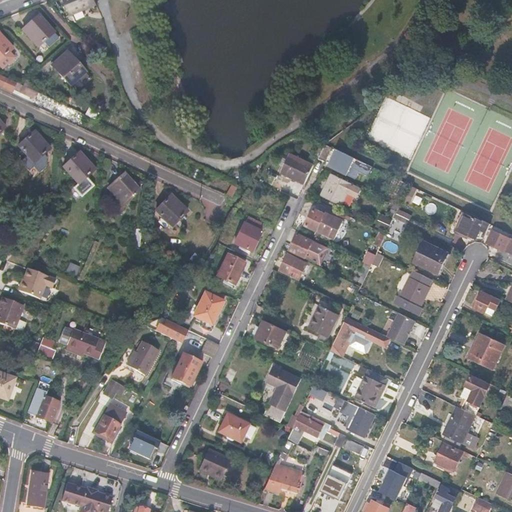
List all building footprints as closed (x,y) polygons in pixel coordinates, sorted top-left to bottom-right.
[(94,0),(64,0),(71,18),(98,9),(94,0)] [(54,34),(39,16),(22,31),(37,48),(54,34)] [(0,36),(0,69),(12,60),(6,54),(11,50),(0,36)] [(63,54),(49,68),(69,88),(83,74),(63,54)] [(0,75),(0,86),(12,93),(14,89),(34,98),(37,93),(21,86),(0,75)] [(33,132),(17,147),(33,165),(49,150),(33,132)] [(325,162),(332,148),(325,144),(318,158),(325,162)] [(347,175),(355,158),(336,149),(328,166),(347,175)] [(79,153),(63,168),(78,184),(73,189),(81,198),(93,186),(86,178),(95,170),(79,153)] [(310,175),(314,165),(290,153),(281,172),(305,184),(310,175)] [(358,199),(363,189),(332,173),(321,196),(342,206),(347,194),(358,199)] [(126,176),(110,190),(118,199),(113,203),(121,210),(141,192),(126,176)] [(402,198),(409,185),(394,177),(387,191),(402,198)] [(410,204),(417,189),(410,185),(403,201),(410,204)] [(187,211),(171,195),(155,212),(171,228),(187,211)] [(419,205),(423,199),(416,196),(413,202),(419,205)] [(334,240),(343,220),(327,213),(326,214),(314,208),(306,225),(334,240)] [(486,233),(490,224),(464,212),(456,230),(455,233),(468,239),(469,236),(477,239),(480,231),(486,233)] [(387,232),(393,219),(389,217),(382,214),(376,226),(387,232)] [(252,252),(262,232),(260,231),(264,224),(248,216),(245,223),(244,223),(234,244),(252,252)] [(511,254),(511,238),(511,239),(492,230),(486,243),(505,252),(505,251),(511,254)] [(380,247),(386,234),(380,231),(374,244),(380,247)] [(320,264),(328,248),(298,234),(290,250),(320,264)] [(439,274),(449,253),(424,241),(414,262),(439,274)] [(372,264),(376,255),(368,251),(363,261),(371,265),(372,264)] [(379,267),(384,256),(377,253),(376,255),(372,264),(379,267)] [(300,280),(308,263),(288,254),(280,270),(300,280)] [(235,285),(245,263),(227,255),(216,276),(235,285)] [(363,284),(371,266),(364,263),(359,275),(361,275),(358,282),(363,284)] [(425,298),(433,280),(413,270),(400,296),(398,295),(394,303),(419,316),(423,308),(421,307),(426,298),(425,298)] [(55,283),(27,272),(19,291),(40,299),(45,288),(52,291),(55,283)] [(193,291),(196,285),(186,280),(183,285),(193,291)] [(19,291),(18,293),(39,302),(40,299),(19,291)] [(497,310),(502,301),(482,291),(474,308),(485,313),(489,306),(497,310)] [(213,325),(224,302),(205,293),(194,316),(202,320),(198,327),(211,333),(214,326),(213,325)] [(25,308),(3,299),(0,306),(0,324),(16,331),(25,308)] [(328,338),(339,315),(320,306),(309,328),(328,338)] [(366,316),(363,315),(351,309),(348,316),(363,323),(366,316)] [(390,339),(347,317),(330,351),(344,357),(350,346),(365,353),(371,341),(386,349),(390,339)] [(279,349),(287,331),(264,320),(260,327),(256,326),(251,335),(279,349)] [(176,340),(180,332),(165,325),(161,332),(176,340)] [(107,345),(74,332),(66,351),(82,358),(83,355),(100,362),(107,345)] [(203,347),(206,340),(192,333),(189,341),(197,345),(198,345),(198,344),(203,347)] [(413,347),(417,340),(404,333),(400,340),(413,347)] [(476,352),(485,335),(481,333),(473,350),(476,352)] [(493,370),(505,344),(485,335),(476,352),(473,350),(469,358),(493,370)] [(219,345),(207,340),(201,353),(213,359),(219,345)] [(145,376),(159,351),(143,341),(136,352),(135,351),(126,365),(145,376)] [(54,351),(39,345),(36,354),(51,360),(54,351)] [(190,386),(202,363),(183,354),(172,378),(190,386)] [(286,412),(302,379),(274,365),(266,383),(276,388),(269,403),(286,412)] [(382,394),(387,385),(384,384),(387,378),(369,369),(366,375),(355,398),(373,407),(380,393),(382,394)] [(13,380),(0,375),(0,397),(5,400),(13,380)] [(481,406),(491,385),(471,376),(466,386),(474,390),(469,400),(481,406)] [(126,388),(111,379),(103,393),(113,399),(117,392),(122,395),(126,388)] [(59,399),(36,390),(28,410),(51,419),(56,408),(59,399)] [(503,401),(506,395),(499,391),(495,398),(503,401)] [(376,408),(382,394),(380,393),(373,407),(376,408)] [(511,414),(511,396),(508,394),(501,409),(511,414)] [(293,429),(308,398),(305,396),(299,407),(300,407),(296,417),(293,415),(287,427),(293,429)] [(308,414),(315,401),(308,398),(302,411),(308,414)] [(111,441),(127,413),(110,404),(94,432),(111,441)] [(364,437),(376,415),(359,406),(348,429),(364,437)] [(467,433),(476,415),(457,406),(444,433),(474,448),(478,439),(467,433)] [(330,416),(312,408),(309,415),(327,423),(330,416)] [(308,414),(302,411),(294,428),(289,439),(297,444),(304,430),(319,438),(319,436),(335,444),(342,448),(347,436),(340,433),(338,437),(327,431),(330,425),(327,423),(309,415),(308,414)] [(256,429),(249,426),(249,425),(227,415),(219,432),(240,442),(244,436),(251,439),(256,429)] [(151,463),(159,442),(137,432),(128,453),(151,463)] [(360,454),(364,447),(349,439),(345,447),(360,454)] [(455,472),(464,453),(444,443),(435,462),(444,466),(443,468),(453,473),(454,471),(455,472)] [(327,456),(329,452),(320,447),(318,452),(327,456)] [(222,481),(231,460),(208,449),(199,471),(222,481)] [(346,466),(350,459),(343,456),(340,463),(346,466)] [(299,484),(301,472),(276,464),(265,490),(279,494),(280,488),(297,493),(300,484),(299,484)] [(402,481),(406,474),(396,468),(392,476),(402,481)] [(511,474),(506,472),(496,493),(511,500),(511,474)] [(441,482),(422,473),(419,479),(438,488),(441,482)] [(48,476),(33,474),(30,489),(45,491),(48,476)] [(341,500),(349,483),(330,474),(322,490),(341,500)] [(71,495),(68,503),(80,507),(78,511),(106,511),(111,497),(94,492),(84,489),(68,484),(65,493),(71,495)] [(453,506),(457,498),(448,493),(450,489),(442,485),(432,506),(440,510),(438,511),(450,511),(454,506),(453,506)] [(45,491),(30,489),(27,506),(42,508),(45,491)] [(71,495),(65,493),(63,501),(68,503),(71,495)] [(478,511),(489,511),(493,504),(478,497),(472,509),(478,511)] [(388,511),(390,509),(373,500),(371,504),(368,502),(364,509),(367,510),(366,511),(388,511)]
